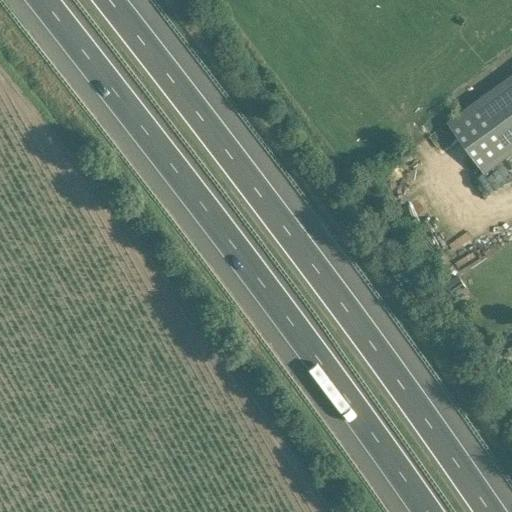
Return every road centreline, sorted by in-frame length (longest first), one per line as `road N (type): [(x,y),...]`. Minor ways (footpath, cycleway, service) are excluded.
road 1 (motorway): [(39,0),(350,400),(423,511)]
road 2 (motorway): [(485,511),(376,351),(107,0)]
